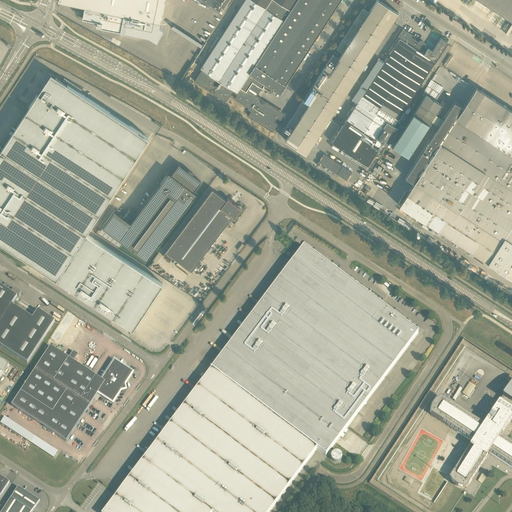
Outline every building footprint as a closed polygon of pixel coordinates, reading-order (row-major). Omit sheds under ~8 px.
[(126,33),(149,38),(157,42),(164,30),(160,28),(161,23),(162,23),(166,0),(58,0),(58,2),(85,7),(82,18),(95,21),(94,24),(96,26),(101,27),(120,31),(121,31),(121,33),(126,33)] [(202,69),(194,81),(226,102),(233,92),(238,95),(236,98),(240,101),(239,102),(244,105),(245,105),(252,109),(248,116),(258,123),(259,122),(272,131),(275,127),(276,127),(280,121),(279,121),(284,113),(278,110),(278,109),(274,106),(274,107),(257,96),(262,88),(265,84),(280,94),(340,0),(244,0),(201,68),(202,69)] [(202,0),(219,10),(221,6),(224,8),(228,0),(202,0)] [(290,133),(285,140),(306,154),(398,13),(378,0),(376,0),(369,12),(363,8),(337,49),(342,52),(339,58),(333,54),(284,130),(290,133)] [(397,42),(331,142),(368,166),(383,142),(387,145),(406,116),(403,114),(399,120),(398,120),(435,62),(434,60),(435,58),(436,59),(448,42),(441,37),(432,51),(424,45),(425,44),(420,41),(419,42),(411,37),(412,35),(403,29),(396,41),(397,42)] [(67,86),(51,75),(48,79),(48,80),(47,79),(46,81),(46,82),(47,82),(39,93),(39,94),(39,95),(39,96),(37,95),(37,96),(29,108),(0,151),(0,242),(34,264),(58,280),(70,288),(83,297),(96,305),(108,313),(121,322),(127,326),(132,329),(156,293),(162,283),(86,233),(149,138),(67,85),(67,86)] [(427,86),(424,92),(432,97),(436,91),(427,86)] [(404,199),(399,206),(511,278),(511,110),(476,87),(463,107),(455,102),(406,178),(414,183),(409,192),(406,190),(402,198),(404,199)] [(426,94),(392,146),(408,156),(437,112),(439,113),(442,110),(439,108),(441,104),(426,94)] [(324,154),(319,162),(346,180),(352,172),(324,154)] [(147,260),(150,256),(197,194),(194,191),(201,181),(192,175),(193,174),(189,170),(188,172),(179,165),(172,175),(168,172),(137,215),(129,209),(123,217),(115,211),(102,227),(147,260)] [(165,252),(166,252),(191,271),(231,218),(234,220),(242,208),(235,203),(234,204),(231,201),(232,201),(228,197),(226,200),(212,190),(165,252)] [(418,333),(368,295),(304,247),(212,369),(211,369),(211,370),(111,503),(104,511),(269,511),(317,449),(326,456),(418,333)] [(0,346),(27,364),(55,322),(38,311),(33,319),(12,305),(17,297),(0,285),(0,346)] [(126,390),(125,385),(133,373),(114,361),(102,380),(74,362),(78,355),(73,352),(69,359),(50,347),(12,406),(66,442),(98,394),(113,404),(121,391),(126,390)] [(511,383),(486,424),(486,425),(483,426),(442,399),(441,398),(439,400),(437,401),(435,403),(434,404),(433,405),(432,407),(431,410),(430,412),(430,415),(431,415),(451,428),(472,442),(473,446),(472,446),(471,445),(450,478),(449,479),(451,481),(452,483),(454,485),(456,487),(458,488),(461,489),(463,490),(466,490),(467,489),(488,456),(487,456),(487,455),(490,454),(511,468),(511,444),(501,438),(500,434),(501,434),(502,435),(510,422),(511,419),(511,383)] [(470,383),(462,394),(468,398),(476,387),(470,383)] [(52,448),(48,454),(54,458),(58,452),(52,448)] [(331,456),(331,457),(331,459),(331,460),(332,460),(332,461),(333,461),(334,462),(335,463),(337,463),(338,463),(340,462),(341,461),(342,460),(342,459),(342,457),(342,456),(342,455),(342,454),(341,454),(341,453),(340,452),(338,452),(337,451),(336,451),(335,452),(334,452),(333,453),(332,454),(331,455),(331,456)] [(0,475),(0,496),(10,482),(0,475)] [(404,480),(412,485),(414,480),(406,476),(404,480)] [(18,488),(2,511),(32,511),(40,502),(18,488)]
